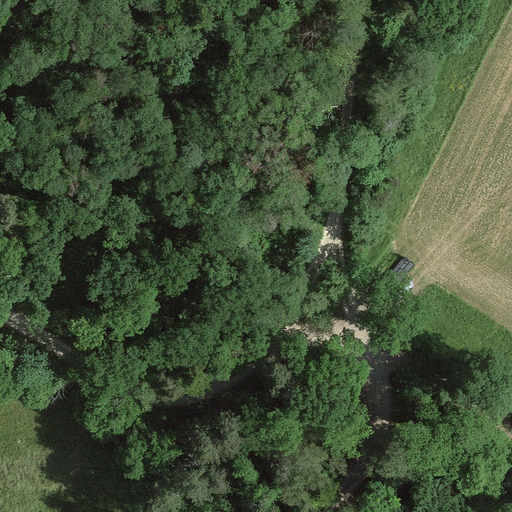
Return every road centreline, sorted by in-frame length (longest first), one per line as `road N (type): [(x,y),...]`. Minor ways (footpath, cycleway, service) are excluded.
road 1 (track): [(0,320),(116,384),(167,402),(217,388),(256,362),(283,336),(333,233),(358,0)]
road 2 (track): [(333,233),(354,337),(382,379),(389,411),(373,462),(324,511)]
road 3 (track): [(511,412),(481,405),(410,347),(283,336)]
